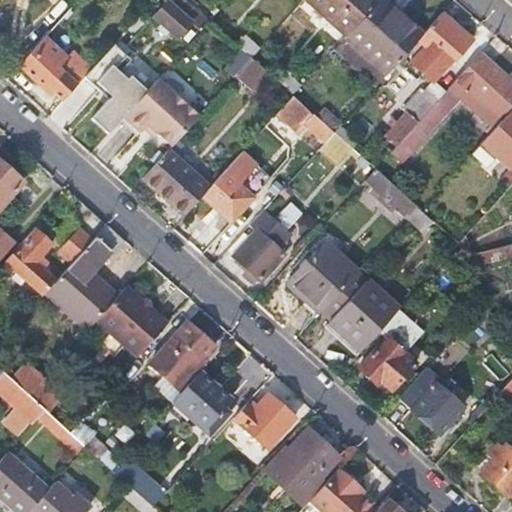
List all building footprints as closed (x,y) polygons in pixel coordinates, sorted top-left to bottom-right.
[(166,0),(152,16),(159,22),(169,31),(175,37),(188,23),(198,32),(209,20),(186,0),(166,0)] [(310,0),(348,34),(375,4),(378,0),(310,0)] [(344,39),(384,76),(418,39),(423,33),(410,21),(406,25),(404,24),(402,28),(375,4),(348,34),(344,39)] [(424,45),(409,61),(423,73),(427,77),(433,82),(471,40),(441,14),(423,33),(418,39),(424,45)] [(154,27),(164,37),(169,31),(159,22),(154,27)] [(48,41),(45,37),(19,65),(19,66),(44,89),(47,86),(61,99),(82,76),(88,69),(70,52),(66,57),(53,45),(48,41)] [(89,118),(106,134),(122,117),(145,91),(128,75),(125,79),(112,67),(124,55),(112,44),(88,69),(82,76),(99,92),(102,89),(109,96),(107,99),(89,118)] [(511,83),(479,54),(402,140),(413,150),(461,98),(495,128),(510,112),(507,108),(511,103),(511,83)] [(250,57),(234,75),(244,84),(260,66),(250,57)] [(423,73),(418,79),(423,83),(427,77),(423,73)] [(122,117),(125,120),(138,131),(145,124),(171,144),(196,116),(159,82),(155,79),(145,91),(122,117)] [(102,89),(99,92),(107,99),(109,96),(102,89)] [(283,106),(324,142),(333,132),(326,125),(293,95),(283,106)] [(342,107),(326,125),(333,132),(350,114),(342,107)] [(486,168),(496,157),(508,168),(510,167),(511,168),(511,111),(510,112),(495,128),(481,144),(471,155),(486,168)] [(141,177),(170,202),(176,196),(191,209),(201,197),(210,187),(167,148),(141,177)] [(242,152),(210,187),(201,197),(230,224),(254,197),(240,184),(256,166),(242,152)] [(0,206),(24,181),(0,159),(0,206)] [(245,180),(256,190),(270,176),(259,165),(245,180)] [(246,240),(232,256),(248,271),(242,278),(251,285),(256,279),(259,280),(279,257),(273,252),(281,242),(289,235),(262,210),(247,227),(253,232),(246,240)] [(56,279),(44,293),(86,330),(95,320),(117,295),(90,271),(110,250),(112,252),(124,239),(107,223),(56,279)] [(35,227),(6,259),(44,293),(56,279),(36,260),(51,242),(35,227)] [(81,228),(61,250),(73,260),(93,239),(81,228)] [(0,258),(14,242),(0,229),(0,258)] [(418,238),(409,248),(425,262),(433,252),(418,238)] [(323,241),(286,283),(319,313),(320,312),(355,273),(357,271),(323,241)] [(511,243),(487,250),(491,261),(511,256),(511,243)] [(320,312),(330,321),(328,323),(359,350),(377,330),(392,314),(361,287),(365,283),(355,273),(320,312)] [(166,323),(125,286),(117,295),(95,320),(136,357),(166,323)] [(415,364),(402,353),(421,331),(397,309),(392,314),(377,330),(386,338),(358,368),(377,385),(380,381),(391,391),(415,364)] [(215,346),(188,321),(174,337),(181,344),(176,348),(169,341),(150,361),(178,386),(215,346)] [(26,362),(9,380),(26,395),(37,383),(42,377),(26,362)] [(397,398),(437,434),(462,408),(437,384),(439,381),(425,368),(397,398)] [(200,369),(171,402),(207,435),(227,412),(223,407),(231,398),(200,369)] [(0,395),(31,423),(36,418),(43,409),(26,395),(9,380),(1,372),(0,373),(0,395)] [(26,395),(43,409),(46,412),(63,394),(44,375),(42,377),(37,383),(26,395)] [(511,395),(511,377),(499,392),(508,400),(511,395)] [(234,416),(268,448),(295,418),(267,394),(257,406),(253,402),(249,407),(245,404),(234,416)] [(67,402),(78,412),(85,405),(74,395),(67,402)] [(36,418),(76,454),(84,446),(68,432),(46,412),(43,409),(36,418)] [(309,427),(271,470),(301,498),(319,480),(340,457),(309,427)] [(481,472),(507,496),(509,494),(511,496),(511,453),(505,447),(502,451),(497,447),(488,457),(492,460),(481,472)] [(0,458),(0,497),(16,511),(25,511),(46,489),(5,452),(0,458)] [(323,484),(308,500),(322,511),(372,511),(377,508),(352,485),(355,482),(338,467),(323,484)] [(319,480),(301,498),(306,503),(308,500),(323,484),(319,480)] [(46,489),(25,511),(83,511),(89,506),(73,492),(69,498),(52,482),(46,489)] [(397,511),(384,500),(377,508),(372,511),(397,511)]
